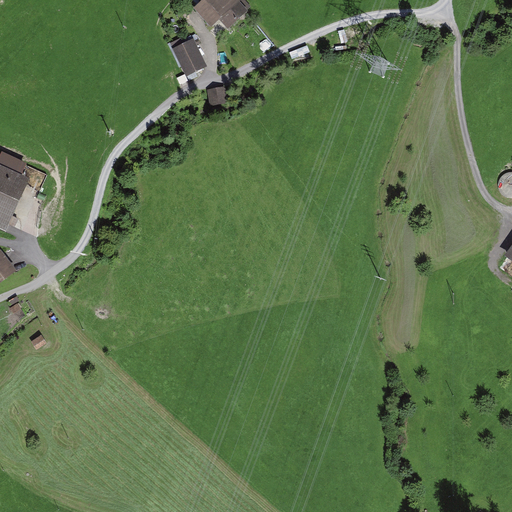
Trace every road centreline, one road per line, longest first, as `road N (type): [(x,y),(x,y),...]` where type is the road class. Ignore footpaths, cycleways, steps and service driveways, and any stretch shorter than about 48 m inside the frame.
road 1 (track): [(0,301),(64,264),(83,243),(102,176),(121,146),(178,96),(352,21),(387,13),(443,18)]
road 2 (track): [(443,18),(453,29),(474,173),(489,199),(511,215)]
